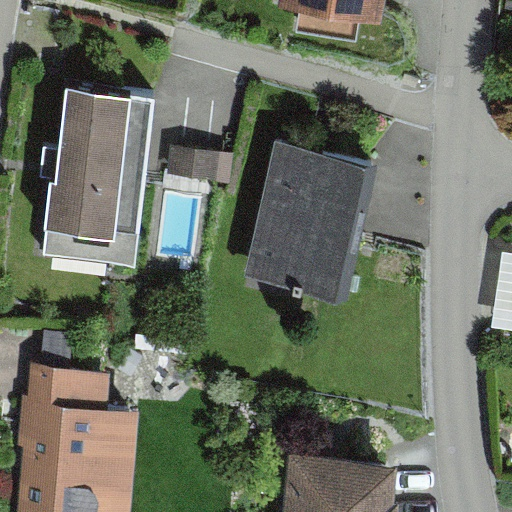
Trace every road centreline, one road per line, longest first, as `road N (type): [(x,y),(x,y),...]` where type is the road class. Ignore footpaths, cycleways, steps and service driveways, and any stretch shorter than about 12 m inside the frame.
road 1 (residential): [(476,511),(461,382),(461,169)]
road 2 (residential): [(461,169),(474,0)]
